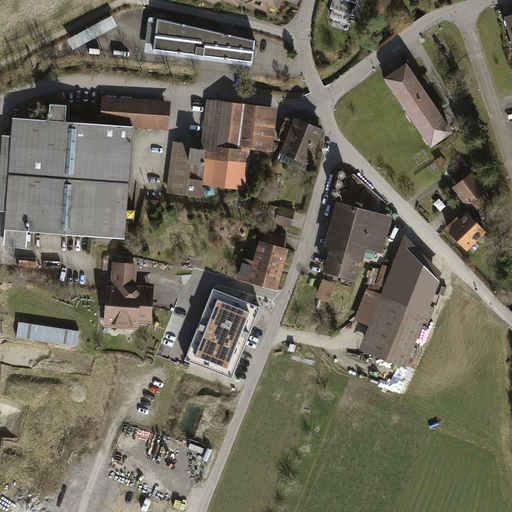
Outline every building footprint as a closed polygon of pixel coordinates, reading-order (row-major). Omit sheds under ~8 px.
[(201,0),(204,4),(212,8),(224,3),(275,21),(282,0),(201,0)] [(329,0),(327,9),(331,10),(329,16),(346,21),(350,8),(353,9),(355,0),(329,0)] [(255,45),(150,19),(144,57),(252,70),(255,45)] [(112,20),(66,43),(72,54),(118,31),(112,20)] [(407,67),(385,82),(431,152),(453,138),(407,67)] [(102,99),(100,128),(132,131),(170,133),(172,104),(102,99)] [(279,112),(205,102),(199,148),(173,145),(166,197),(202,202),(204,188),(244,194),(250,154),(273,157),(279,112)] [(47,124),(12,121),(10,139),(1,138),(0,153),(0,214),(2,215),(0,246),(0,248),(29,251),(31,236),(124,243),(132,131),(100,128),(64,125),(65,109),(49,108),(47,124)] [(323,135),(294,122),(279,157),(308,169),(323,135)] [(442,160),(435,164),(440,170),(446,166),(442,160)] [(457,187),(452,190),(465,209),(468,206),(473,212),(491,200),(473,174),(470,176),(465,169),(451,179),(457,187)] [(341,174),(339,175),(337,177),(337,180),(339,182),(341,183),(344,182),(345,180),(345,177),(344,175),(341,174)] [(338,183),(335,184),(334,186),(334,189),(336,191),(338,192),(341,191),(342,189),(342,186),(341,184),(338,183)] [(393,222),(337,205),(323,251),(328,253),(321,275),(353,285),(359,266),(362,267),(367,252),(383,257),(393,222)] [(300,214),(279,208),(274,226),(295,232),(300,214)] [(458,220),(445,232),(467,254),(486,236),(467,217),(461,223),(458,220)] [(287,241),(265,235),(262,245),(259,244),(254,265),(242,261),(236,283),(277,293),(288,252),(285,252),(287,241)] [(389,300),(426,314),(438,281),(408,249),(389,300)] [(111,265),(109,284),(106,284),(103,328),(138,330),(138,325),(151,326),(154,288),(134,287),(136,267),(111,265)] [(185,272),(176,270),(173,282),(183,284),(185,272)] [(330,302),(337,282),(325,278),(318,298),(330,302)] [(213,289),(186,360),(232,378),(260,307),(213,289)] [(426,314),(389,300),(369,352),(406,366),(426,314)] [(42,474),(57,480),(78,422),(63,417),(42,474)] [(70,469),(56,511),(173,511),(176,504),(70,469)]
